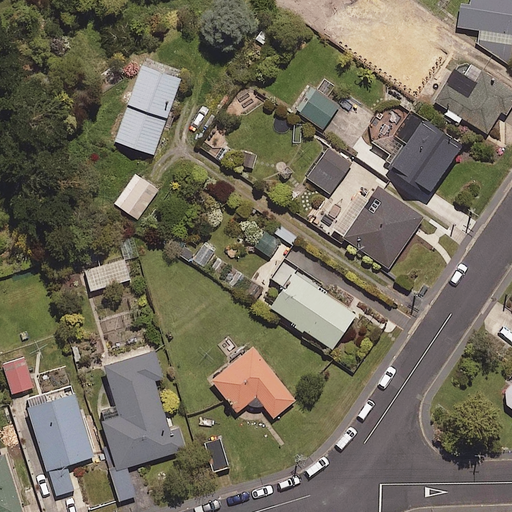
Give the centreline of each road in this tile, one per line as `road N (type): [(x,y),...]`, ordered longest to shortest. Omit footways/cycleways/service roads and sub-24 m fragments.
road 1 (residential): [(511,225),(339,476)]
road 2 (residential): [(511,481),(379,484),(339,476)]
